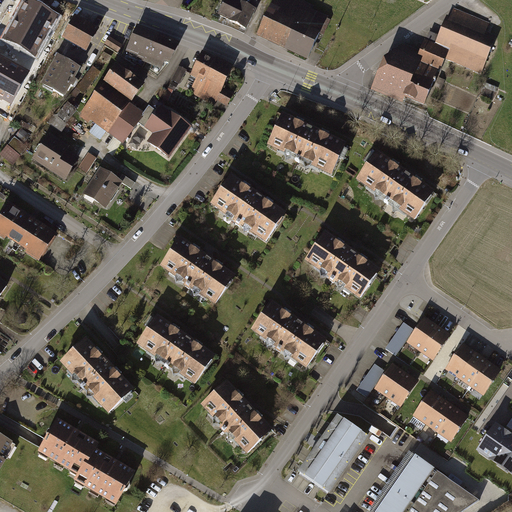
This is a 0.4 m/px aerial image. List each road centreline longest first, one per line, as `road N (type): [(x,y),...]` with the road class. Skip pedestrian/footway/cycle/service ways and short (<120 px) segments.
road 1 (residential): [(488,157),(254,501)]
road 2 (residential): [(0,379),(162,213),(270,67)]
road 3 (tertiary): [(270,67),(104,0)]
road 4 (tertiary): [(488,157),(342,94)]
road 5 (residential): [(342,94),(355,70),(451,0)]
